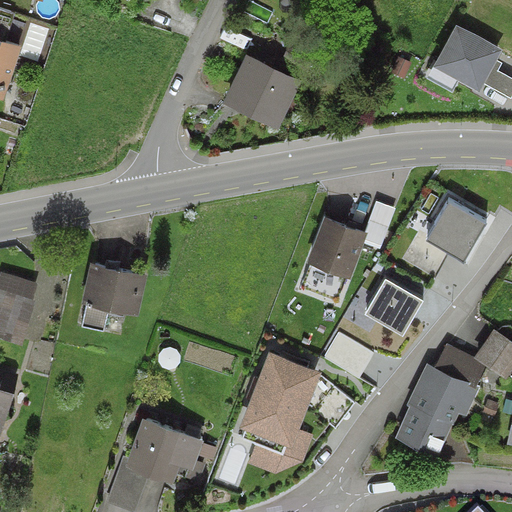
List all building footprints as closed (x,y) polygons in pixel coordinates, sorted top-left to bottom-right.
[(12,13),(0,9),(0,88),(3,88),(17,46),(2,41),(12,13)] [(458,20),(437,56),(478,79),(499,43),(458,20)] [(281,59),(305,71),(312,55),(288,44),(281,59)] [(274,120),(293,81),(246,59),(227,98),(274,120)] [(483,224),(448,205),(428,241),(463,260),(483,224)] [(347,273),(362,232),(324,218),(309,259),(347,273)] [(131,311),(140,274),(93,263),(79,325),(102,330),(107,305),(131,311)] [(421,301),(386,281),(366,314),(402,335),(421,301)] [(29,301),(0,291),(0,332),(17,338),(29,301)] [(511,353),(511,346),(492,332),(476,355),(499,372),(511,353)] [(372,353),(339,333),(326,356),(358,375),(372,353)] [(471,386),(481,367),(445,346),(434,367),(433,367),(414,406),(412,405),(398,435),(432,451),(446,421),(447,421),(452,410),(463,416),(476,388),(471,386)] [(243,426),(291,445),(319,373),(271,354),(243,426)] [(0,425),(14,379),(0,374),(0,425)] [(502,412),(511,414),(511,401),(504,400),(502,412)] [(482,411),(492,415),(495,406),(486,402),(482,411)] [(197,439),(195,438),(183,433),(144,419),(129,460),(121,457),(106,495),(135,506),(149,469),(168,476),(176,454),(190,459),(197,439)] [(186,426),(183,433),(195,438),(198,431),(186,426)]
